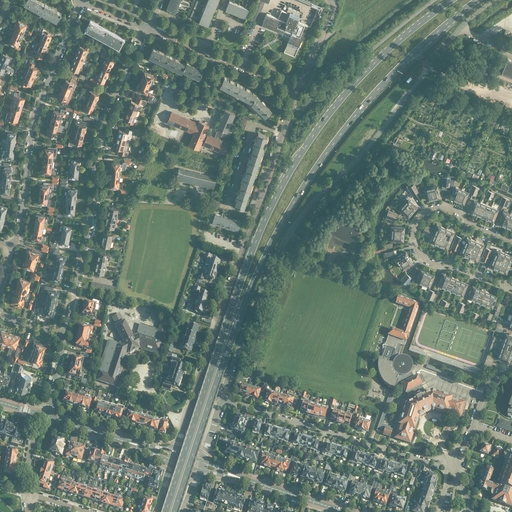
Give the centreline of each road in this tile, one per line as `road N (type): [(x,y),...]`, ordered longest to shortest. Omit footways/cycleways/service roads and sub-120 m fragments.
road 1 (primary): [(175,511),(236,322),(303,185),(383,82),(477,0)]
road 2 (primary): [(451,0),(345,93),(269,206),(165,511)]
road 3 (unclassified): [(222,400),(261,288),(294,225),(355,162),(461,27)]
road 4 (residential): [(64,336),(97,149),(145,29)]
road 5 (residential): [(196,391),(292,91)]
road 6 (residential): [(13,247),(34,117),(81,2)]
road 7 (residential): [(222,400),(457,471)]
road 8 (residential): [(511,243),(455,210),(434,208),(414,226),(413,243),(425,260),(504,284)]
